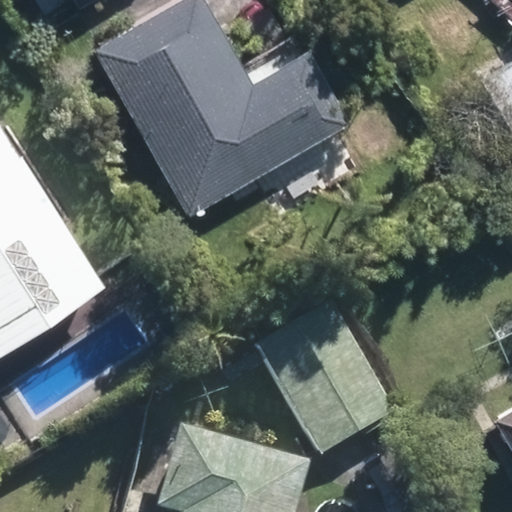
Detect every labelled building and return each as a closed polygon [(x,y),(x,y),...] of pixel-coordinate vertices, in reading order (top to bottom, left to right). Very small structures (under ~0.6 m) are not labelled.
[(190,0),(178,0),(88,50),(184,223),(339,137),(281,32),(225,62),(190,0)] [(511,141),(511,57),(476,78),(511,141)] [(0,338),(65,294),(0,198),(0,338)] [(511,208),(500,216),(511,234),(511,208)] [(230,389),(138,439),(129,511),(272,511),(276,468),(368,418),(298,292),(204,343),(230,389)] [(511,396),(471,422),(511,488),(511,396)]
